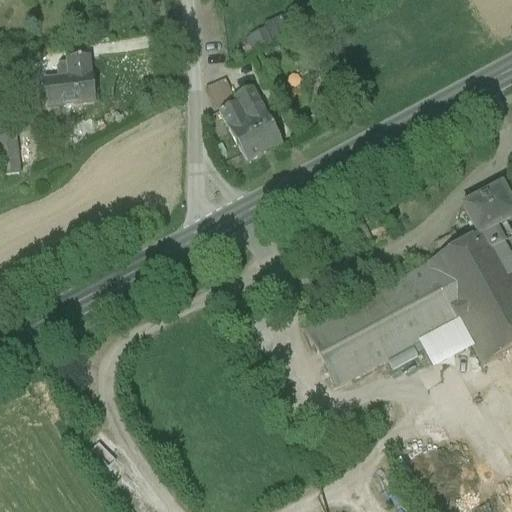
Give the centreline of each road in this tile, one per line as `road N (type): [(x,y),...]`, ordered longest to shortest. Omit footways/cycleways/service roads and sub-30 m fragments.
road 1 (primary): [(511,69),(221,228)]
road 2 (primary): [(221,228),(0,344)]
road 3 (unclassified): [(190,0),(205,193),(221,228)]
